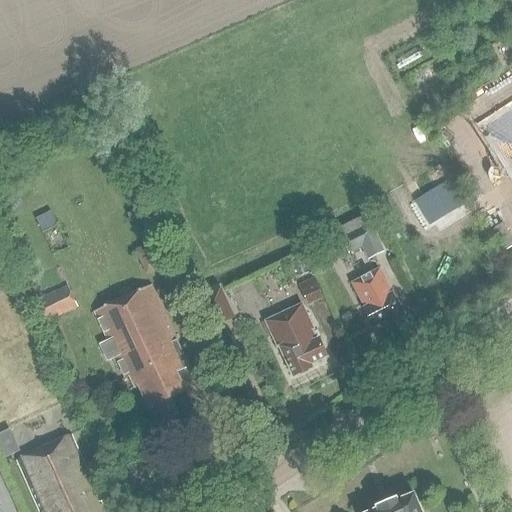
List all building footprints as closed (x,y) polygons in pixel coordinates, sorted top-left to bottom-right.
[(511,110),(484,129),(511,173),(511,110)] [(470,175),(461,182),(473,201),(483,195),(470,175)] [(448,180),(413,202),(428,226),(463,204),(448,180)] [(150,202),(126,213),(130,221),(154,209),(150,202)] [(49,210),(34,218),(41,232),(56,224),(49,210)] [(511,238),(502,223),(492,230),(506,251),(511,246),(511,238)] [(360,250),(367,262),(382,254),(368,226),(339,241),(347,257),(360,250)] [(152,271),(177,265),(171,241),(147,246),(152,271)] [(392,296),(391,297),(377,272),(352,285),(364,309),(362,310),(372,328),(384,322),(386,325),(403,316),(392,296)] [(198,297),(214,328),(235,317),(219,286),(198,297)] [(45,323),(78,309),(69,288),(36,302),(45,323)] [(109,362),(113,360),(122,380),(126,378),(131,389),(135,387),(146,411),(150,409),(160,431),(193,416),(173,374),(190,366),(178,340),(173,342),(148,288),(92,314),(106,343),(101,345),(109,362)] [(291,379),(296,377),(299,379),(307,375),(308,371),(311,370),(309,367),(326,359),(317,341),(315,341),(311,332),(313,331),(300,305),(264,323),(291,379)] [(102,511),(69,435),(15,458),(38,511),(42,511),(44,511),(102,511)] [(375,511),(374,511),(417,511),(411,497),(395,504),(393,500),(373,509),(375,511)]
